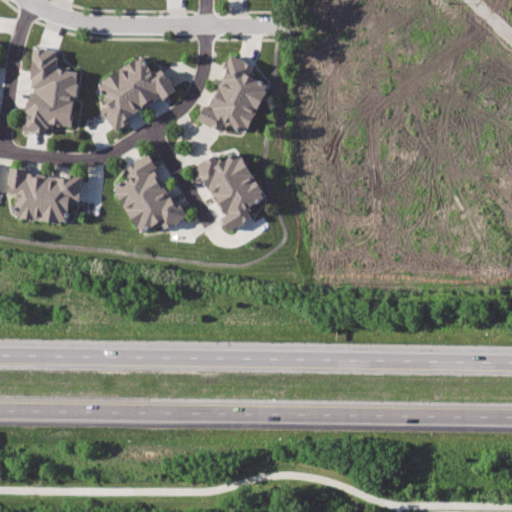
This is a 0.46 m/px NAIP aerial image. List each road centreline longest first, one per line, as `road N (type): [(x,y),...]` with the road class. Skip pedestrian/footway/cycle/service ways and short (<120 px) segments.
road 1 (motorway): [(511,366),(0,357)]
road 2 (motorway): [(0,410),(511,417)]
road 3 (residential): [(293,24),(96,24),(27,0)]
road 4 (residential): [(0,153),(91,160),(156,127)]
road 5 (residential): [(2,154),(13,53),(32,0)]
road 6 (residential): [(206,0),(205,56),(194,92),(156,127)]
road 7 (residential): [(156,127),(217,240)]
